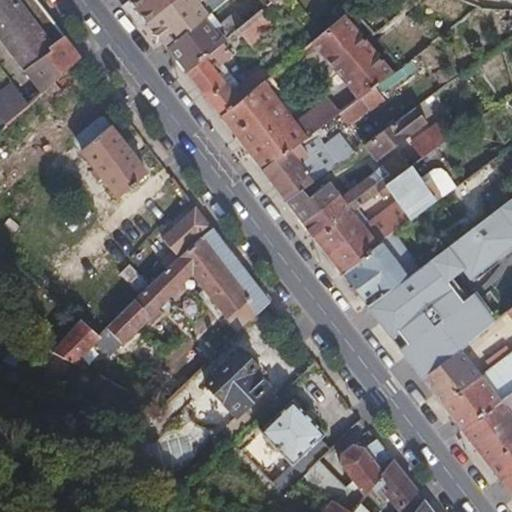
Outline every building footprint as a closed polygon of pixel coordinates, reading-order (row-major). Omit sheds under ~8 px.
[(47,12),(37,0),(0,0),(0,33),(7,43),(47,12)] [(133,0),(149,19),(172,0),(133,0)] [(222,0),(172,0),(149,19),(169,45),(205,14),(222,0)] [(253,43),(276,23),(264,8),(240,27),(253,43)] [(392,71),(347,9),(314,36),(359,96),(382,78),(392,71)] [(64,34),(47,12),(7,43),(26,68),(51,49),(49,46),(64,34)] [(187,69),(224,39),(229,35),(219,23),(215,27),(205,14),(169,45),(187,69)] [(57,78),(81,56),(64,34),(49,46),(51,49),(26,68),(43,90),(46,87),(57,78)] [(227,79),(220,70),(226,65),(222,60),(233,50),(224,39),(187,69),(207,95),(227,79)] [(275,68),(270,61),(263,66),(269,73),(275,68)] [(221,113),(257,83),(249,72),(236,83),(233,80),(230,82),(227,79),(207,95),(221,113)] [(299,116),(266,75),(260,81),(292,121),(299,116)] [(50,92),(60,82),(57,78),(46,87),(50,92)] [(352,122),(393,93),(382,78),(359,96),(342,108),(352,122)] [(312,131),(342,108),(330,92),(299,116),(292,121),(260,81),(257,83),(221,113),(263,167),(312,131)] [(0,113),(8,122),(30,102),(19,87),(0,103),(0,113)] [(431,114),(426,105),(433,100),(429,95),(397,118),(407,132),(431,114)] [(81,147),(119,195),(149,172),(110,123),(108,124),(101,116),(76,136),(83,145),(81,147)] [(441,145),(460,131),(450,117),(431,131),(438,141),(441,145)] [(372,160),(407,132),(397,118),(360,144),(372,160)] [(304,184),(350,151),(340,137),(323,148),(328,156),(307,170),(300,161),(310,153),(305,145),(316,137),(312,131),(263,167),(286,197),(304,184)] [(431,152),(427,148),(438,141),(431,131),(403,151),(414,165),(422,158),(431,152)] [(323,148),(316,137),(305,145),(310,153),(300,161),(307,170),(328,156),(323,148)] [(431,152),(441,145),(438,141),(427,148),(431,152)] [(387,184),(414,165),(403,151),(370,175),(381,189),(387,184)] [(399,229),(448,194),(435,176),(428,180),(424,174),(431,169),(422,158),(414,165),(387,184),(398,198),(371,218),(364,222),(353,209),(342,195),(340,192),(303,220),(342,270),(399,229)] [(462,184),(448,164),(442,160),(431,169),(424,174),(428,180),(435,176),(448,194),(462,184)] [(360,204),(381,189),(370,175),(342,195),(353,209),(360,204)] [(499,201),(511,191),(511,176),(508,180),(504,175),(486,189),(496,204),(499,201)] [(303,220),(340,192),(330,179),(311,193),(304,184),(286,197),(303,220)] [(403,350),(448,314),(497,276),(511,264),(511,191),(499,201),(511,220),(511,230),(442,286),(447,293),(423,312),(420,307),(427,301),(421,293),(413,290),(408,293),(398,279),(367,303),(403,350)] [(371,218),(360,204),(353,209),(364,222),(371,218)] [(168,268),(213,227),(196,205),(164,235),(175,249),(162,262),(168,268)] [(270,301),(213,227),(168,268),(98,332),(83,319),(54,351),(76,363),(96,340),(110,352),(194,275),(227,317),(247,299),(257,313),(270,301)] [(398,279),(422,260),(399,229),(342,270),(367,303),(398,279)] [(506,309),(511,304),(511,295),(497,276),(448,314),(467,340),(506,309)] [(460,345),(467,340),(448,314),(403,350),(423,375),(460,345)] [(441,399),(480,372),(460,345),(423,375),(441,399)] [(226,449),(280,396),(256,370),(260,366),(244,348),(209,381),(238,414),(215,436),(226,449)] [(501,399),(511,390),(511,348),(496,360),(485,368),(480,372),(501,399)] [(485,368),(496,360),(492,355),(481,363),(485,368)] [(462,426),(501,399),(480,372),(441,399),(462,426)] [(511,390),(501,399),(462,426),(502,477),(511,469),(511,390)] [(321,459),(333,447),(321,435),(324,431),(296,399),(264,430),(306,474),(321,459)] [(371,487),(393,460),(375,437),(366,445),(353,443),(342,453),(344,463),(354,475),(349,483),(321,459),(306,474),(299,481),(334,501),(337,497),(352,511),(359,503),(371,487)] [(417,491),(393,460),(371,487),(376,494),(380,491),(385,498),(389,495),(401,511),(417,491)] [(511,469),(502,477),(511,489),(511,469)] [(351,511),(352,511),(337,497),(334,501),(324,511),(351,511)] [(433,511),(423,499),(412,511),(433,511)] [(368,511),(359,503),(352,511),(351,511),(368,511)]
